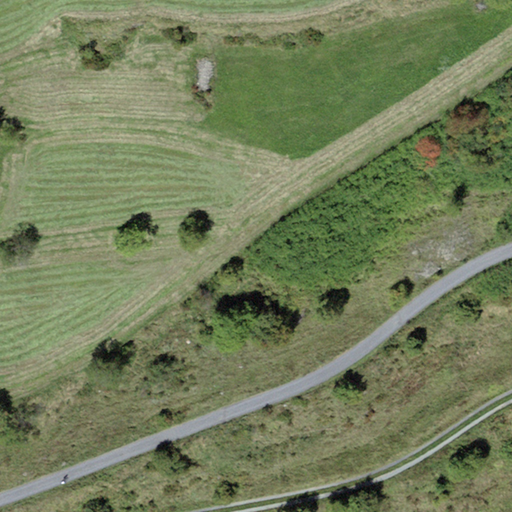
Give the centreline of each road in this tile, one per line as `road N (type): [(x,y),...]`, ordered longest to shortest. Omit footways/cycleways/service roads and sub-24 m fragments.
road 1 (track): [(511,254),(443,289),(367,359),(288,397),(0,505)]
road 2 (track): [(217,511),(377,474),(511,394)]
